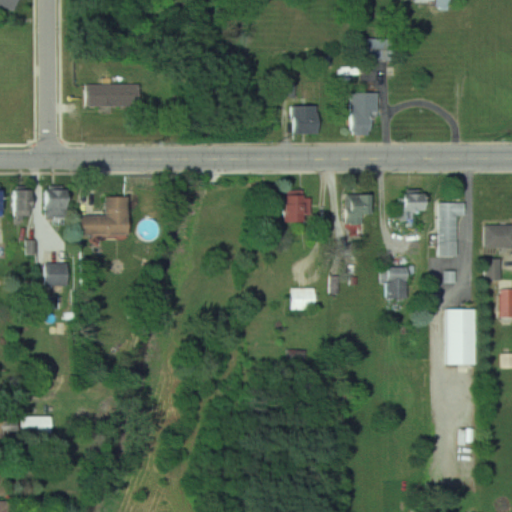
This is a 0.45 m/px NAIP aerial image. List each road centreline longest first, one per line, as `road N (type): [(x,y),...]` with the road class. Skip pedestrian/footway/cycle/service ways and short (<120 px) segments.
road 1 (secondary): [(511,159),(0,160)]
road 2 (residential): [(50,160),(50,0)]
